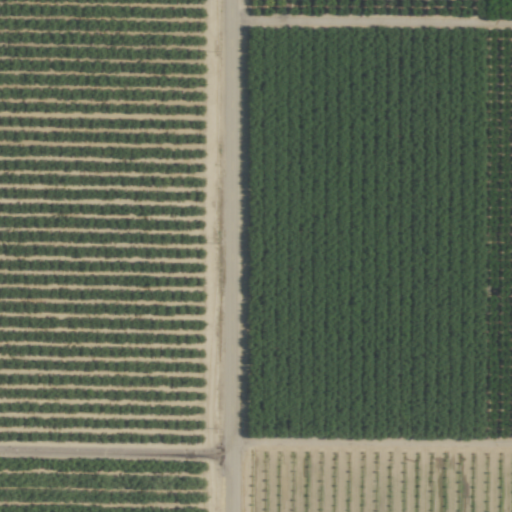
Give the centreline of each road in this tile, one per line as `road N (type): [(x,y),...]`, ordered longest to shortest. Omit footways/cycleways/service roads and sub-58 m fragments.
road 1 (residential): [(237,0),(237,511)]
road 2 (residential): [(0,451),(238,456)]
